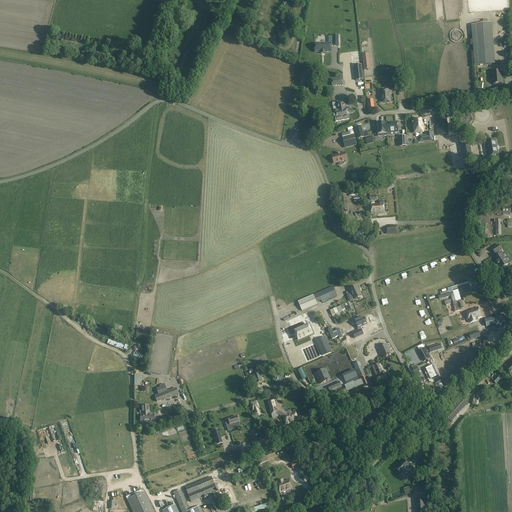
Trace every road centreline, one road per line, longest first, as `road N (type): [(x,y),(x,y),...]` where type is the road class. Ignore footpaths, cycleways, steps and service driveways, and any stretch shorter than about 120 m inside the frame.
road 1 (unclassified): [(0,182),(84,152),(159,101),(277,143),(313,146)]
road 2 (unclassified): [(422,415),(386,332),(372,260),(332,220),(313,146)]
road 3 (unclassified): [(313,146),(373,114),(511,97)]
road 4 (unclassified): [(509,301),(475,257),(466,225),(481,192),(511,164)]
road 5 (unclassified): [(422,415),(506,337),(509,301)]
road 6 (unclassified): [(339,511),(341,497),(422,415)]
